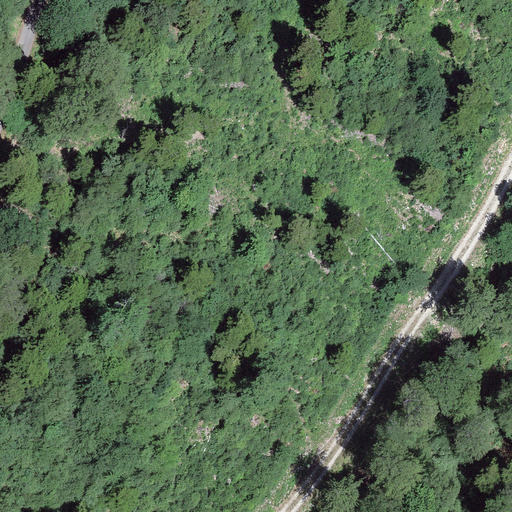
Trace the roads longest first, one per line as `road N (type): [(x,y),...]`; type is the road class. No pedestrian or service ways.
road 1 (track): [(511,165),(343,443),(288,511)]
road 2 (track): [(40,0),(0,121)]
